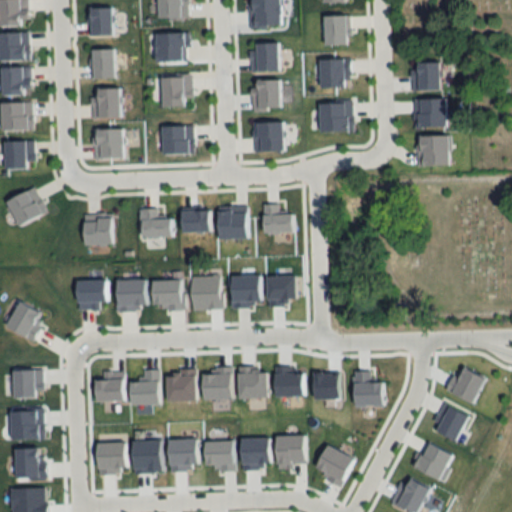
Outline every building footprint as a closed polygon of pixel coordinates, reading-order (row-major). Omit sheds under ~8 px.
[(0,0),(26,0),(26,11),(21,20),(0,22),(0,0)] [(157,0),(188,0),(191,18),(157,15),(157,0)] [(250,0),(280,0),(279,26),(248,26),(250,0)] [(91,4),(111,4),(111,33),(89,33),(91,4)] [(321,13),(346,12),(352,42),(323,44),(321,13)] [(0,30),(27,30),(28,56),(0,57),(0,30)] [(155,32),(181,30),(185,59),(155,58),(155,32)] [(253,40),(275,40),(281,68),(254,67),(253,40)] [(92,48),(111,48),(116,78),(95,75),(92,48)] [(318,57),(345,56),(347,84),(317,84),(318,57)] [(414,61),(433,60),(437,90),(417,91),(413,74),(414,61)] [(0,92),(1,65),(25,64),(29,82),(23,84),(21,92),(0,92)] [(161,76),(189,70),(193,93),(177,107),(162,104),(161,76)] [(257,75),(276,78),(280,107),(256,107),(257,75)] [(95,85),(120,86),(121,115),(93,115),(95,85)] [(415,95),(442,99),(443,124),(415,125),(415,95)] [(4,102),(31,98),(30,124),(1,129),(4,102)] [(320,104),(351,98),(351,126),(318,127),(320,104)] [(253,119),(274,119),(280,150),(256,146),(253,119)] [(159,124),(190,123),(193,152),(164,152),(159,124)] [(98,126),(121,126),(123,157),(94,156),(98,126)] [(416,134),(443,134),(443,158),(416,160),(416,134)] [(5,138),(31,138),(33,155),(26,159),(25,165),(3,166),(5,138)] [(4,198),(35,185),(49,209),(19,222),(4,198)] [(263,199),(279,198),(280,206),(299,215),(297,232),(266,231),(263,199)] [(217,202),(247,202),(245,232),(217,239),(213,223),(217,202)] [(139,204),(157,203),(158,211),(170,211),(170,232),(141,235),(138,219),(139,204)] [(185,207),(205,208),(208,228),(182,229),(180,220),(185,207)] [(85,211),(109,210),(110,241),(90,243),(82,230),(85,211)] [(235,273),(257,272),(255,296),(232,302),(227,288),(235,273)] [(150,275),(185,277),(178,298),(151,302),(149,290),(150,275)] [(74,278),(101,277),(99,287),(101,297),(77,299),(73,290),(74,278)] [(116,278),(140,277),(140,290),(141,303),(114,304),(111,292),(116,278)] [(7,322),(20,299),(40,308),(24,333),(7,322)] [(15,366),(41,368),(41,385),(35,383),(34,393),(16,393),(15,366)] [(107,369),(121,368),(117,398),(98,398),(95,379),(107,369)] [(354,369),(370,368),(373,380),(383,380),(382,402),(355,404),(350,391),(354,369)] [(444,398),(481,417),(452,443),(436,429),(444,398)] [(12,405),(41,407),(42,437),(11,437),(12,405)] [(275,433),(300,433),(304,458),(276,458),(272,450),(275,433)] [(431,437),(454,450),(435,479),(411,464),(431,437)] [(326,441),(351,454),(339,479),(317,469),(316,459),(326,441)] [(405,475),(431,489),(414,508),(396,500),(405,475)]
